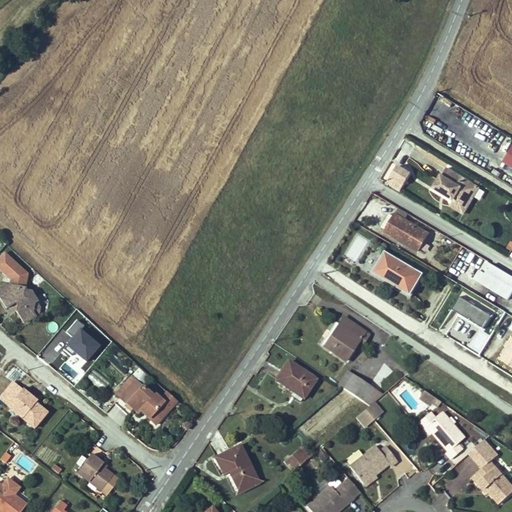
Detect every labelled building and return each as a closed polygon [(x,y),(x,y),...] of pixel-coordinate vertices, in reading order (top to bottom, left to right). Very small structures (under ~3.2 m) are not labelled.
[(511,167),(511,145),(503,162),(511,167)] [(399,192),(413,172),(399,163),(386,183),(399,192)] [(447,168),(434,189),(450,198),(461,205),(473,185),(447,168)] [(479,188),(473,185),(461,205),(450,198),(447,203),(464,214),(479,188)] [(409,214),(399,208),(394,217),(389,214),(381,228),(386,231),(384,233),(416,252),(427,235),(405,221),(409,214)] [(390,276),(387,281),(409,295),(421,275),(385,253),(375,269),(385,275),(386,274),(390,276)] [(511,278),(491,265),(492,264),(487,260),(479,272),(478,271),(473,278),(508,300),(511,292),(511,278)] [(385,275),(375,269),(373,273),(387,281),(390,276),(386,274),(385,275)] [(34,303),(35,301),(28,292),(22,291),(25,278),(10,274),(7,286),(0,291),(0,300),(5,308),(13,302),(16,305),(16,312),(24,323),(34,316),(32,313),(34,303)] [(452,309),(483,328),(492,315),(460,295),(452,309)] [(364,333),(343,319),(338,325),(324,347),(344,361),(364,333)] [(324,347),(338,325),(336,324),(321,345),(324,347)] [(511,342),(500,361),(511,368),(511,342)] [(303,396),(302,398),(304,398),(315,381),(289,363),(276,381),(293,392),(295,390),(303,396)] [(369,407),(371,405),(375,402),(382,396),(352,376),(342,390),(369,407)] [(117,394),(127,404),(142,387),(132,378),(117,394)] [(155,425),(178,401),(168,392),(161,400),(154,393),(152,396),(142,387),(127,404),(137,414),(140,411),(155,425)] [(290,397),(299,403),(302,398),(303,396),(295,390),(293,392),(290,397)] [(8,408),(34,428),(46,413),(33,402),(34,400),(22,391),(8,408)] [(423,392),(419,400),(435,407),(439,399),(423,392)] [(383,413),(375,402),(371,405),(380,416),(383,413)] [(371,405),(369,407),(365,411),(374,421),(380,416),(371,405)] [(374,421),(365,411),(360,415),(369,426),(374,421)] [(428,424),(436,417),(430,412),(419,422),(430,434),(432,433),(427,427),(428,424)] [(427,427),(432,433),(448,451),(446,453),(451,458),(462,449),(457,444),(464,437),(442,412),(436,417),(428,424),(427,427)] [(369,426),(360,415),(356,418),(365,428),(369,426)] [(480,480),(490,491),(500,503),(511,491),(511,487),(489,461),(493,458),(480,443),(468,454),(481,469),(482,468),(488,474),(480,480)] [(238,490),(257,481),(240,446),(216,458),(223,475),(229,472),(238,490)] [(308,460),(313,455),(304,446),(298,451),(308,460)] [(364,485),(376,476),(390,465),(391,467),(398,461),(387,447),(381,451),(377,446),(350,468),(364,485)] [(285,462),(294,472),(308,460),(298,451),(285,462)] [(100,466),(103,464),(91,454),(77,473),(100,491),(112,476),(104,470),(100,466)] [(481,469),(472,478),(487,494),(490,491),(480,480),(488,474),(482,468),(481,469)] [(366,487),(378,477),(376,476),(364,485),(366,487)] [(360,492),(348,478),(341,484),(354,498),(360,492)] [(257,481),(238,490),(240,493),(259,483),(257,481)] [(4,484),(2,487),(13,496),(15,493),(4,484)] [(344,502),(346,505),(354,498),(341,484),(333,491),(330,487),(307,507),(311,511),(332,511),(333,511),(344,502)] [(13,496),(2,487),(0,485),(0,511),(20,511),(26,505),(13,496)] [(63,511),(66,507),(60,502),(52,511),(63,511)] [(333,511),(332,511),(338,511),(346,505),(344,502),(333,511)]
